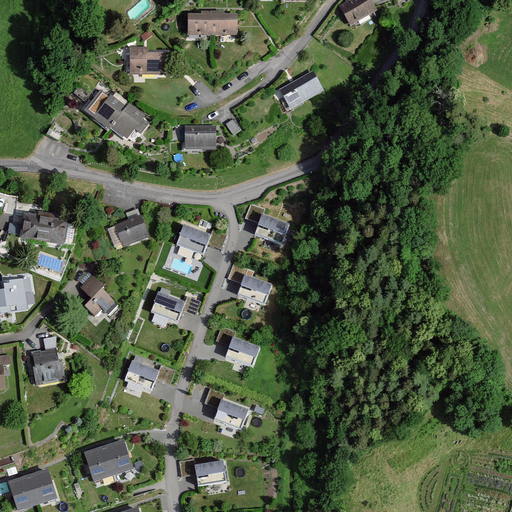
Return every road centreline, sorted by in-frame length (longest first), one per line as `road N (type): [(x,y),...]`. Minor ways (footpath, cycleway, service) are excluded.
road 1 (residential): [(224,195),(231,248),(174,418),(175,511)]
road 2 (residential): [(224,195),(326,156),(393,66),(427,0)]
road 3 (residential): [(0,163),(191,197),(224,195)]
